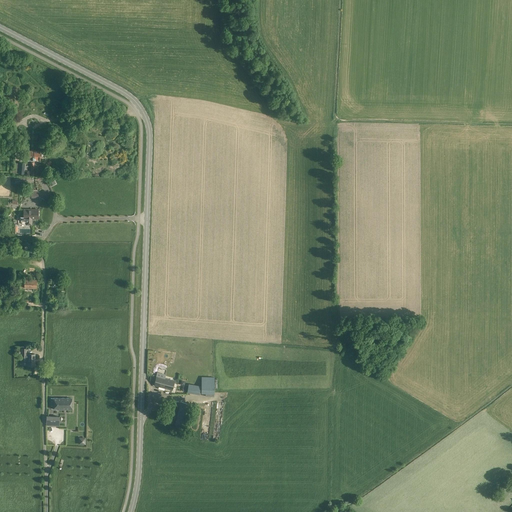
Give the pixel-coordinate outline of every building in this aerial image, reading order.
[(31,150),(31,151),(28,151),(28,159),(31,160),(31,163),(30,163),(31,174),(36,174),(36,170),(38,170),(37,169),(38,169),(38,165),(34,165),(34,160),(39,160),(40,151),(33,151),(33,150),(31,150)] [(19,162),(19,163),(15,163),(14,170),(11,170),(11,173),(25,174),(25,172),(27,172),(28,166),(25,165),(26,163),(19,162)] [(38,210),(24,209),(23,218),(26,218),(26,224),(32,224),(32,218),(38,219),(38,210)] [(24,288),(36,288),(36,280),(25,280),(22,280),(21,287),(25,288),(24,288)] [(22,349),(22,360),(26,361),(28,361),(28,366),(34,366),(34,359),(35,359),(35,355),(35,354),(27,354),(27,349),(22,349)] [(153,375),(152,381),(155,382),(154,385),(159,386),(158,389),(164,391),(165,388),(172,390),(174,380),(156,376),(153,375)] [(202,377),(201,393),(205,394),(205,396),(213,397),(214,394),(214,392),(214,377),(202,376),(202,377)] [(199,394),(201,386),(188,384),(187,392),(199,394)] [(62,398),(53,398),(53,399),(50,399),(50,408),(53,408),(53,409),(57,409),(57,410),(71,410),(72,398),(62,398)] [(165,413),(171,415),(173,407),(179,408),(174,427),(185,430),(192,404),(169,399),(165,413)] [(59,426),(59,417),(47,416),(46,425),(59,426)]
